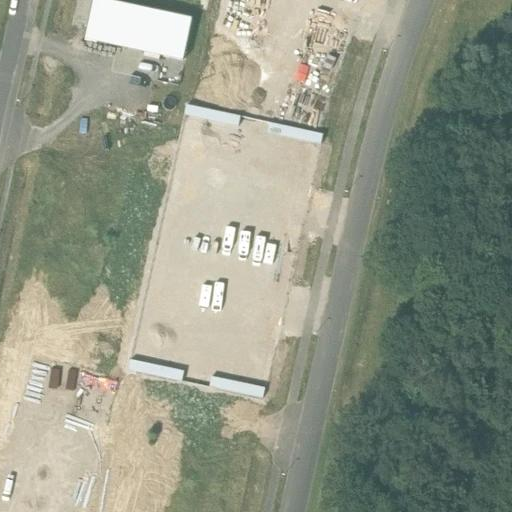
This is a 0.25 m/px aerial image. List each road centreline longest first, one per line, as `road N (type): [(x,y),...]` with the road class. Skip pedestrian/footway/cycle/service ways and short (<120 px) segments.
road 1 (unclassified): [(289,511),(353,217),(420,0)]
road 2 (unclassified): [(0,121),(25,0)]
